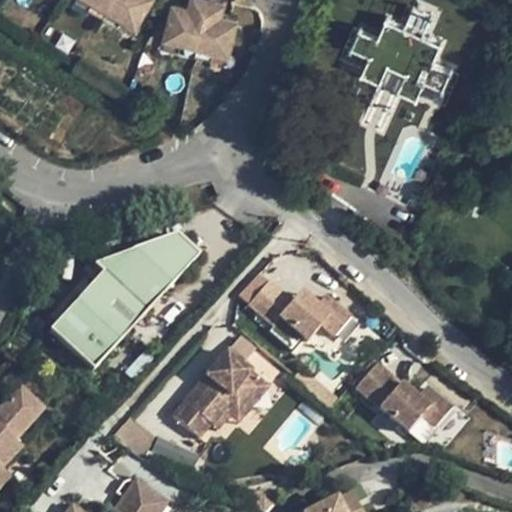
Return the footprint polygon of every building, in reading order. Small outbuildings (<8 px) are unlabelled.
[(93,0),(137,25),(151,0),(93,0)] [(225,2),(215,0),(192,0),(191,7),(174,3),(166,38),(230,53),(239,19),(222,15),(225,2)] [(407,72),(399,89),(418,98),(426,79),(444,87),(453,69),(434,61),(442,42),(424,34),(432,16),(414,8),(406,26),(388,17),(379,36),(361,28),(353,46),(371,54),(362,73),(381,81),(389,64),(407,72)] [(101,275),(49,332),(92,372),(199,257),(176,235),(94,267),(93,268),(101,275)] [(292,303),(269,283),(250,307),(274,327),(280,320),(293,331),(308,343),(320,328),(333,340),(349,320),(324,299),(315,309),(306,301),(301,306),(295,300),(292,303)] [(301,306),(306,301),(299,296),(295,300),(301,306)] [(293,331),(280,320),(274,327),(287,338),(293,331)] [(226,355),(174,418),(198,439),(230,399),(246,412),(265,389),(226,355)] [(376,365),(355,390),(408,435),(421,420),(434,431),(451,411),(425,388),(416,399),(406,390),(402,396),(395,390),(399,385),(376,365)] [(406,390),(399,385),(395,390),(402,396),(406,390)] [(19,389),(0,409),(0,469),(21,448),(14,442),(43,412),(19,389)] [(421,420),(408,435),(422,446),(434,431),(421,420)] [(161,511),(167,505),(135,483),(114,511),(161,511)] [(336,500),(313,511),(358,511),(351,496),(337,502),(336,500)]
